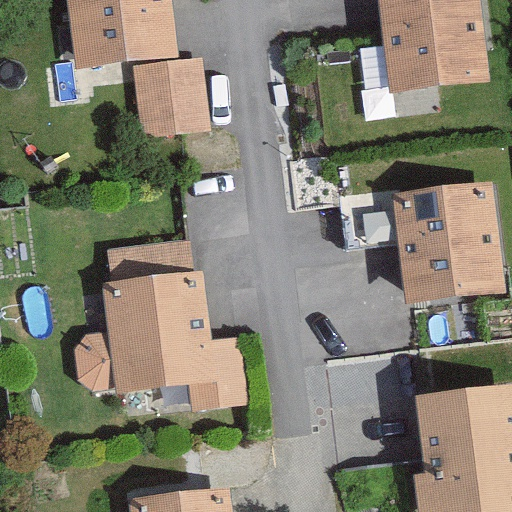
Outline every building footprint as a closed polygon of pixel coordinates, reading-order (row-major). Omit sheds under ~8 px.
[(193,0),(66,0),(79,135),(204,124),(193,0)] [(476,0),(385,0),(394,86),(484,77),(476,0)] [(489,190),(401,201),(414,301),(502,291),(489,190)] [(221,265),(94,276),(106,411),(233,400),(221,265)] [(511,407),(510,394),(426,404),(435,477),(420,479),(424,511),(475,511),(511,507),(511,407)] [(226,511),(223,482),(126,493),(127,511),(226,511)]
